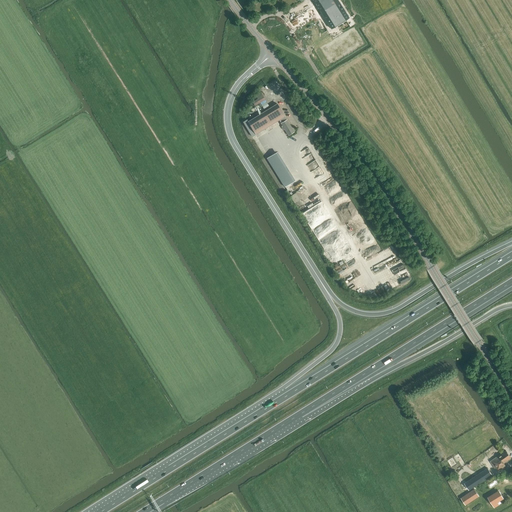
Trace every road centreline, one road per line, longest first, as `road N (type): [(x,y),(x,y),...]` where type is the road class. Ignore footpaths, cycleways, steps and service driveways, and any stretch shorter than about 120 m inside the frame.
road 1 (tertiary): [(485,351),(366,164),(272,53)]
road 2 (motorway): [(272,53),(231,96),(229,132),(322,285)]
road 3 (motorway): [(511,255),(288,394)]
road 4 (motorway): [(147,511),(369,372)]
road 5 (motorway): [(288,394),(100,511)]
road 6 (motorway): [(511,242),(389,312),(352,310),(322,285)]
road 7 (motorway): [(369,372),(511,284)]
road 8 (motorway): [(369,372),(511,304)]
road 9 (motorway): [(322,285),(339,336),(288,394)]
